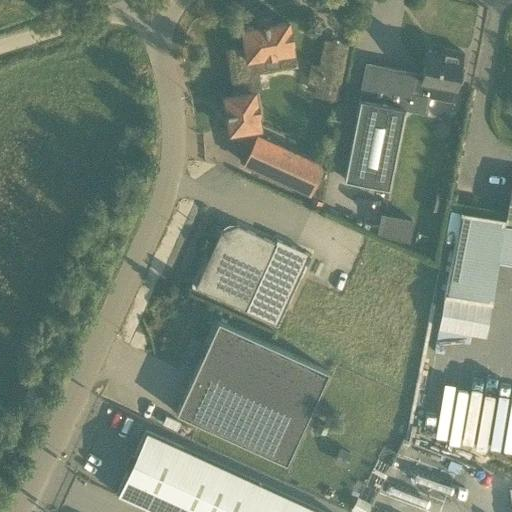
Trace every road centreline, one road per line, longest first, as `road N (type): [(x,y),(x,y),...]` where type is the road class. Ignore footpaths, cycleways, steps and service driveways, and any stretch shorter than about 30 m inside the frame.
road 1 (unclassified): [(21,511),(174,176),(175,123),(149,2)]
road 2 (unclassified): [(0,46),(149,2)]
